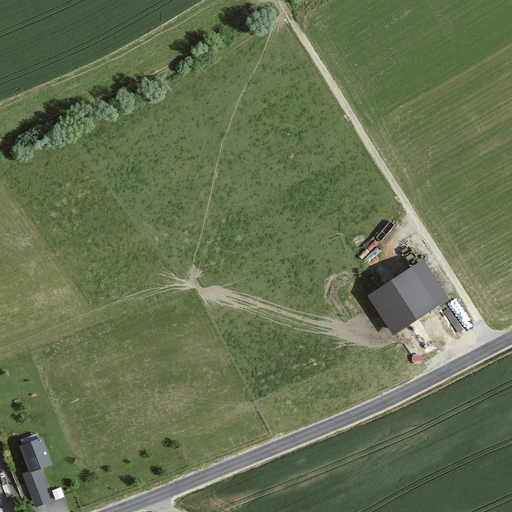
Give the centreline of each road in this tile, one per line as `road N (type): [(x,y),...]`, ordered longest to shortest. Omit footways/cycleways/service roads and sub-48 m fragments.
road 1 (tertiary): [(511,337),(406,391),(114,511)]
road 2 (track): [(279,0),(495,347)]
